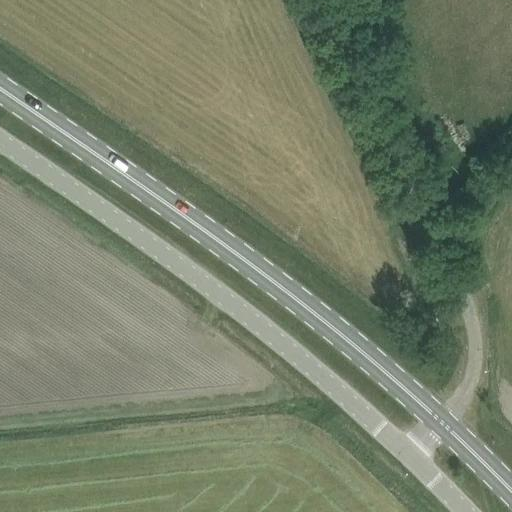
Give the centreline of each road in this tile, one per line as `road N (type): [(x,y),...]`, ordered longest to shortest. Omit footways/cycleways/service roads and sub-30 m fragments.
road 1 (primary): [(440,423),(257,270),(0,90)]
road 2 (unclassified): [(407,456),(206,286),(0,141)]
road 3 (unclassified): [(450,413),(472,372),(467,309),(325,0)]
